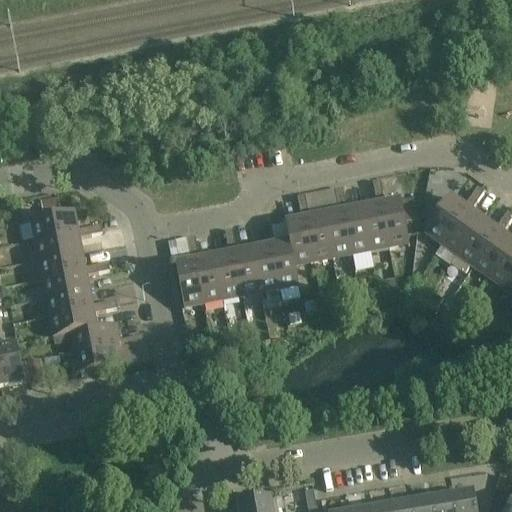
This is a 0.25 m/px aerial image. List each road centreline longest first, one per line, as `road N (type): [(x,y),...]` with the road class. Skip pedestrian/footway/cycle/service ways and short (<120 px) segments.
road 1 (residential): [(147,234),(237,212),(295,176),(416,153),(477,162),(511,185)]
road 2 (residential): [(221,468),(265,468),(511,426)]
road 3 (residential): [(0,442),(190,393)]
road 4 (residential): [(0,184),(73,169),(93,173),(130,199),(147,234)]
road 5 (residential): [(147,234),(165,327),(190,393)]
